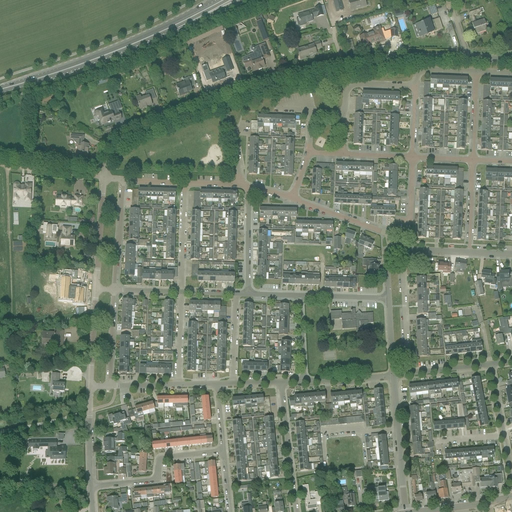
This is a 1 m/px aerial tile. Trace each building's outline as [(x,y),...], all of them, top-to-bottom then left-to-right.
[(339,0),(333,2),(334,5),(335,7),(337,12),(343,10),(341,5),(341,3),(339,0)] [(350,0),(348,1),(351,9),(357,7),(358,8),(366,6),(364,0),(350,0)] [(427,7),(431,16),(438,13),(434,5),(432,5),(427,7)] [(299,21),(297,21),(298,27),(305,25),(305,24),(304,22),(307,22),(313,21),(312,18),(317,16),(317,17),(323,15),(322,10),(321,6),(314,8),(315,10),(310,11),(307,11),(307,12),(303,13),(303,14),(298,15),(299,18),(299,21)] [(469,12),(476,34),(487,30),(485,26),(486,25),(484,20),(476,23),(473,16),(481,13),(484,12),(483,8),(469,12)] [(429,20),(412,25),(416,38),(434,32),(433,32),(443,29),(439,18),(435,20),(430,21),(429,20)] [(235,25),(225,29),(225,31),(229,40),(231,39),(230,36),(234,34),(238,33),(236,27),(235,27),(235,25)] [(359,37),(363,47),(370,44),(375,42),(376,44),(385,41),(384,40),(391,38),(397,37),(397,29),(390,30),(390,34),(383,36),(380,27),(373,29),(374,32),(364,35),(359,37)] [(304,55),(305,57),(316,54),(315,49),(321,48),(319,42),(313,44),(313,45),(297,50),(300,57),(304,55)] [(251,66),(253,72),(259,70),(262,69),(261,68),(265,66),(262,58),(269,55),(265,44),(255,47),(254,46),(252,47),(251,49),(251,51),(253,52),(254,53),(249,55),(251,59),(243,62),(245,68),(251,66)] [(208,71),(203,73),(207,82),(207,81),(212,80),(213,83),(225,78),(223,73),(227,72),(233,70),(231,65),(230,62),(224,64),(225,67),(219,69),(216,70),(213,71),(214,73),(210,74),(208,71)] [(184,83),(176,85),(179,94),(180,96),(188,93),(188,92),(192,90),(191,87),(196,85),(194,81),(193,79),(193,76),(187,78),(188,81),(184,83)] [(140,96),(136,97),(140,109),(152,105),(150,98),(155,96),(153,90),(147,92),(148,96),(141,99),(140,96)] [(102,110),(95,113),(98,121),(100,120),(102,125),(109,122),(110,123),(110,122),(112,121),(113,122),(121,119),(119,113),(118,113),(117,112),(118,112),(118,111),(118,110),(115,103),(108,105),(110,110),(110,112),(103,114),(102,110)] [(78,156),(87,157),(88,149),(90,148),(88,146),(88,144),(87,144),(83,140),(84,136),(76,135),(71,135),(70,139),(71,140),(73,140),(78,146),(78,156)] [(26,186),(19,186),(19,185),(19,184),(18,184),(18,183),(17,183),(16,183),(15,184),(14,184),(14,185),(14,186),(13,198),(14,198),(14,197),(25,198),(25,201),(30,201),(31,184),(26,184),(26,186)] [(238,197),(237,197),(237,192),(231,192),(230,199),(230,203),(230,205),(230,208),(230,209),(230,210),(230,211),(236,211),(236,207),(235,207),(235,205),(233,204),(234,203),(234,200),(236,200),(238,200),(238,197)] [(56,205),(65,206),(66,204),(74,204),(74,205),(77,206),(82,206),(82,197),(75,196),(74,199),(70,199),(70,197),(66,197),(62,196),(62,197),(57,197),(56,205)] [(43,233),(57,234),(57,232),(58,232),(58,230),(58,228),(57,228),(57,225),(52,225),(52,226),(48,226),(48,223),(43,223),(43,226),(41,226),(41,229),(43,229),(43,233)] [(61,244),(74,245),(74,237),(69,237),(70,228),(63,227),(63,236),(62,236),(61,244)] [(353,240),(355,233),(347,231),(345,238),(347,238),(345,244),(349,245),(350,244),(351,244),(353,240)] [(357,258),(363,259),(364,255),(362,255),(364,247),(366,247),(371,249),(374,242),(369,240),(370,239),(362,236),(360,240),(359,244),(358,244),(357,254),(357,258)] [(369,267),(369,273),(378,273),(378,269),(379,269),(379,266),(378,266),(378,265),(376,265),(376,260),(363,259),(362,266),(369,267)] [(455,260),(453,272),(459,273),(459,269),(464,269),(466,270),(467,262),(455,260)] [(443,273),(450,273),(450,269),(451,264),(447,263),(447,265),(443,264),(443,263),(438,263),(438,268),(437,271),(443,271),(443,273)] [(167,280),(173,281),(173,272),(177,272),(177,268),(167,268),(167,270),(167,280)] [(495,275),(491,275),(491,272),(482,270),(482,278),(485,278),(485,283),(491,284),(491,285),(495,286),(495,284),(496,285),(496,279),(494,279),(495,275)] [(497,286),(498,290),(502,290),(502,285),(502,283),(510,283),(509,272),(500,272),(500,274),(497,274),(497,286)] [(51,278),(51,279),(62,280),(62,288),(61,296),(61,299),(68,300),(68,296),(75,297),(75,303),(82,303),(82,300),(83,295),(83,292),(77,291),(77,289),(77,288),(69,287),(69,280),(89,282),(89,281),(76,280),(67,279),(67,274),(64,273),(64,279),(51,278)] [(349,279),(349,288),(355,289),(355,284),(357,284),(358,276),(352,276),(352,279),(349,279)] [(475,283),(478,296),(484,295),(481,282),(475,283)] [(356,329),(356,332),(359,332),(368,331),(367,331),(367,324),(373,323),(373,313),(361,314),(358,311),(356,314),(355,314),(355,309),(351,309),(351,313),(341,314),(341,311),(330,312),(331,312),(331,321),(331,320),(342,319),(342,330),(356,329)] [(495,334),(497,345),(504,344),(502,335),(507,334),(504,320),(503,318),(499,319),(501,328),(499,329),(500,333),(495,334)] [(57,349),(62,349),(63,331),(54,330),(54,333),(42,332),(41,344),(58,345),(57,349)] [(417,339),(417,351),(429,351),(429,348),(427,348),(426,338),(417,339)] [(120,355),(119,367),(129,367),(129,355),(120,355)] [(164,366),(164,374),(170,375),(170,373),(170,372),(174,372),(174,363),(170,363),(170,366),(164,366)] [(121,373),(120,376),(126,376),(126,373),(132,373),(132,370),(129,370),(129,367),(119,367),(119,373),(121,373)] [(52,391),(64,392),(65,384),(59,383),(59,374),(52,373),(51,383),(53,383),(52,391)] [(338,406),(337,394),(331,394),(331,403),(332,403),(332,404),(329,404),(330,412),(330,413),(330,412),(333,412),(332,409),(335,409),(334,406),(338,406)] [(293,406),(294,408),(301,407),(300,395),(297,395),(297,396),(294,396),(294,398),(289,398),(290,406),(293,406)] [(157,402),(153,403),(154,409),(157,408),(157,404),(163,404),(163,397),(157,397),(157,402)] [(133,410),(135,419),(139,418),(138,418),(144,416),(143,412),(141,406),(135,407),(136,409),(133,410)] [(117,429),(118,432),(128,432),(126,425),(131,424),(129,418),(126,419),(125,417),(124,412),(113,416),(112,415),(112,414),(108,415),(110,423),(113,422),(114,425),(119,423),(119,422),(123,421),(124,427),(121,428),(120,428),(117,429)] [(105,447),(105,452),(114,452),(114,442),(124,442),(124,433),(117,433),(117,438),(109,439),(104,439),(104,447),(105,447)] [(377,439),(378,442),(385,441),(385,435),(380,436),(380,434),(371,435),(371,437),(375,437),(375,439),(377,439)] [(56,448),(56,440),(31,440),(31,442),(28,442),(28,447),(33,447),(33,450),(38,450),(38,447),(50,447),(51,459),(64,459),(64,452),(65,452),(65,445),(60,446),(60,448),(56,448)] [(420,455),(421,458),(426,458),(434,457),(434,456),(434,453),(433,453),(432,448),(433,448),(433,447),(431,448),(427,448),(427,449),(429,449),(430,454),(424,455),(424,449),(421,449),(413,450),(413,456),(420,455)] [(196,468),(196,469),(199,469),(199,465),(204,465),(205,468),(215,467),(214,461),(199,463),(195,463),(196,468)] [(104,468),(104,475),(115,475),(115,463),(107,464),(107,468),(104,468)] [(469,486),(470,487),(474,487),(473,483),(476,482),(475,468),(471,469),(471,470),(462,470),(464,487),(469,486)] [(479,482),(480,488),(489,487),(489,479),(489,478),(488,478),(485,478),(484,478),(479,479),(479,476),(480,476),(479,468),(475,468),(476,482),(479,482)] [(452,493),(453,494),(456,493),(460,492),(461,492),(460,487),(464,487),(462,470),(456,471),(457,478),(453,479),(453,476),(452,476),(452,479),(453,485),(451,485),(452,493)] [(438,490),(439,499),(448,498),(445,480),(447,480),(445,471),(445,472),(439,473),(440,478),(439,478),(439,479),(439,481),(441,490),(438,490)] [(495,479),(489,479),(489,487),(489,488),(497,488),(497,485),(499,484),(502,484),(501,474),(496,475),(494,475),(494,476),(495,479)] [(412,480),(415,502),(422,501),(421,494),(417,494),(415,480),(412,480)] [(434,483),(430,483),(431,491),(426,492),(427,501),(436,500),(435,493),(434,483)] [(305,498),(307,510),(317,508),(316,503),(320,502),(319,492),(314,492),(315,500),(310,501),(308,485),(302,486),(304,498),(305,498)] [(377,491),(378,501),(388,501),(388,493),(385,493),(385,487),(363,489),(364,493),(374,492),(374,491),(377,491)] [(140,489),(134,490),(134,493),(132,493),(132,499),(141,498),(140,496),(140,489)] [(249,503),(241,504),(242,508),(243,508),(243,511),(250,511),(250,509),(255,509),(253,499),(252,493),(247,494),(248,499),(250,499),(250,503),(249,503)] [(117,497),(107,498),(107,502),(109,501),(109,510),(118,509),(117,502),(125,501),(125,503),(128,502),(128,501),(127,494),(124,494),(120,495),(120,498),(117,498),(117,497)] [(275,508),(271,509),(271,511),(283,511),(283,508),(282,507),(281,497),(280,495),(277,495),(277,498),(278,503),(274,503),(275,508)] [(346,496),(347,507),(355,506),(354,495),(346,496)] [(333,502),(334,511),(342,511),(344,511),(343,501),(333,502)] [(266,511),(266,502),(262,503),(262,505),(258,506),(259,508),(258,508),(258,511),(266,511)]
